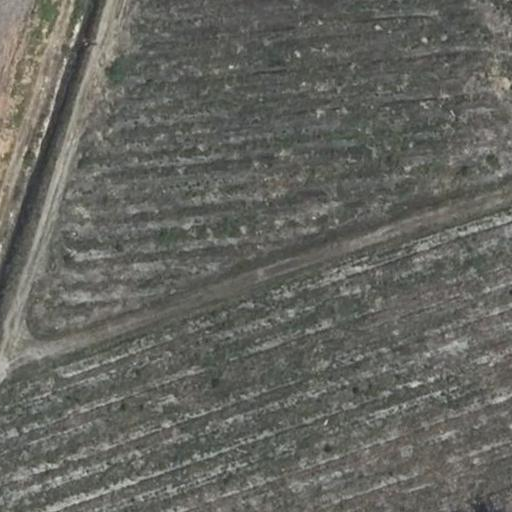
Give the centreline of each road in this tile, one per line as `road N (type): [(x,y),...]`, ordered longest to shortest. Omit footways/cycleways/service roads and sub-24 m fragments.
road 1 (track): [(511,204),(0,384)]
road 2 (track): [(128,0),(0,328)]
